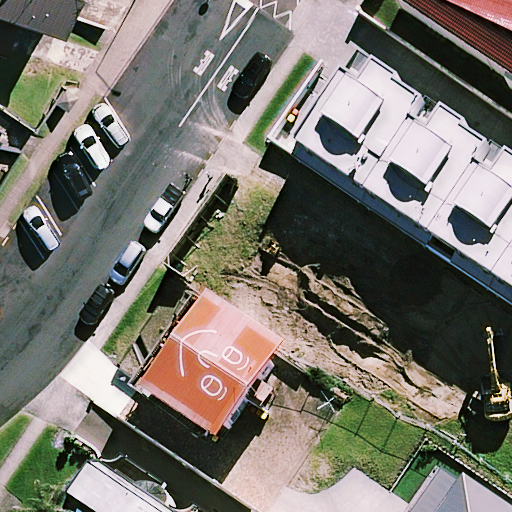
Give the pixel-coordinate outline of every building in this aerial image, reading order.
[(63,0),(0,0),(0,10),(54,28),(63,0)] [(511,0),(397,0),(398,1),(511,76),(511,0)] [(342,76),(298,142),(364,186),(409,120),(422,99),(396,82),(400,77),(377,62),(365,81),(350,81),(342,76)] [(409,120),(364,186),(431,230),(475,164),(489,143),(463,126),(466,121),(444,106),(431,126),(417,125),(409,120)] [(475,164),(431,230),(497,274),(511,251),(511,151),(510,151),(497,170),(483,170),(475,164)] [(287,189),(236,267),(314,318),(317,313),(426,384),(454,341),(421,320),(441,290),(287,189)] [(511,251),(497,274),(511,283),(511,251)] [(194,315),(135,400),(260,485),(264,479),(312,511),(349,511),(392,451),(194,315)] [(511,511),(511,508),(450,467),(420,511),(511,511)] [(162,511),(112,478),(89,511),(162,511)]
